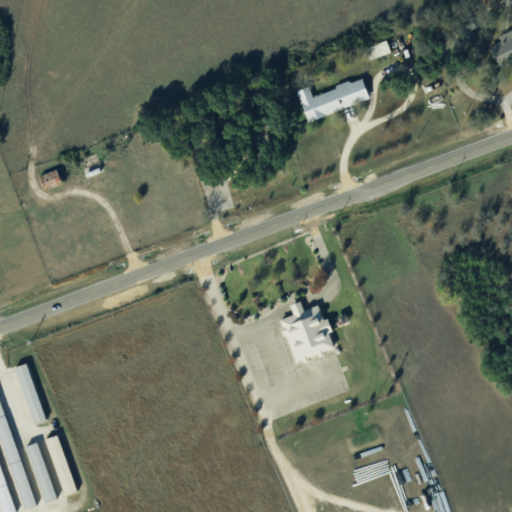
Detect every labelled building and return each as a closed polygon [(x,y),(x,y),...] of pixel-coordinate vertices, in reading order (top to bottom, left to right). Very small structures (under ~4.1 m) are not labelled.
[(511,60),(511,28),(497,35),(500,41),(491,44),(500,66),(511,60)] [(368,59),(391,51),(387,39),(364,47),(368,59)] [(370,99),(363,77),(312,94),(309,85),(297,89),(306,119),(370,99)] [(63,183),(58,168),(40,173),(45,189),(63,183)] [(294,361),(335,347),(328,327),(329,327),(321,303),(305,309),(302,300),(291,304),(294,314),(280,318),(294,361)] [(16,366),(34,423),(47,419),(29,362),(16,366)] [(33,506),(0,389),(0,437),(21,509),(33,506)] [(59,434),(45,438),(63,495),(77,490),(59,434)] [(57,498),(37,441),(25,445),(45,502),(57,498)] [(0,507),(1,511),(13,511),(0,467),(0,507)]
